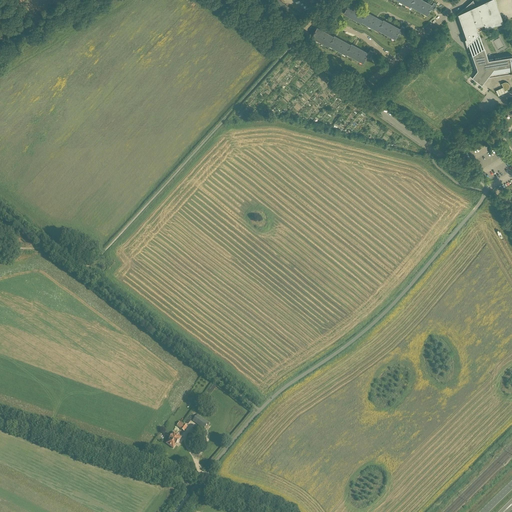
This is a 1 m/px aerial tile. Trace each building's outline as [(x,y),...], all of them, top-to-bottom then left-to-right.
[(278,0),(273,0),(272,2),(275,5),(273,7),(276,10),(278,7),(283,10),(286,5),(278,0)] [(397,0),(410,6),(427,15),(431,8),(433,9),(434,8),(436,8),(437,7),(435,6),(436,3),(433,2),(431,6),(420,0),(397,0)] [(467,45),(479,34),(478,31),(503,22),(495,0),(487,0),(475,6),(472,0),(456,15),(467,45)] [(360,22),(361,21),(378,30),(378,29),(395,39),(399,32),(401,33),(404,27),(402,26),(399,30),(383,21),(382,21),(365,12),(365,13),(348,4),(343,13),(360,22)] [(286,5),(283,10),(286,12),(284,15),(292,21),(297,13),(286,5)] [(351,45),(350,45),(334,36),(333,37),(316,28),(312,37),(329,46),(329,45),(346,54),(346,53),(363,63),(367,56),(369,57),(373,51),(370,50),(367,54),(351,45)] [(497,49),(504,46),(498,33),(491,36),(497,49)] [(511,55),(488,60),(484,47),(470,55),(475,69),(470,76),(481,84),(487,77),(511,73),(511,55)] [(496,90),(499,95),(508,91),(508,89),(508,88),(509,88),(509,87),(510,87),(510,86),(510,85),(510,84),(509,84),(509,83),(509,82),(508,82),(507,82),(507,81),(506,81),(505,81),(505,82),(504,82),(502,83),(503,87),(496,90)] [(207,423),(200,418),(197,416),(193,421),(196,423),(204,428),(207,423)] [(174,432),(166,444),(173,449),(181,437),(174,432)]
